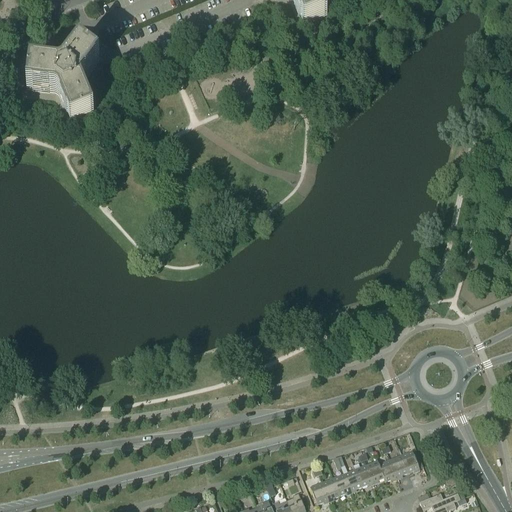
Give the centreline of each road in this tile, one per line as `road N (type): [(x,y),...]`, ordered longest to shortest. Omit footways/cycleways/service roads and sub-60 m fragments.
road 1 (tertiary): [(12,511),(295,442),(423,395)]
road 2 (tertiary): [(415,370),(367,391),(204,434),(0,460)]
road 3 (tertiary): [(439,400),(503,508)]
road 4 (tertiary): [(503,508),(453,395)]
